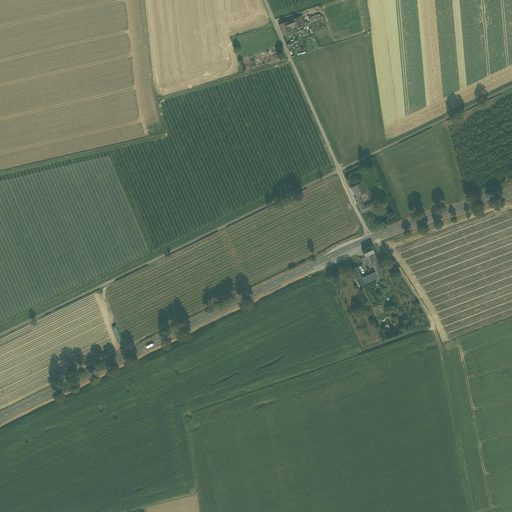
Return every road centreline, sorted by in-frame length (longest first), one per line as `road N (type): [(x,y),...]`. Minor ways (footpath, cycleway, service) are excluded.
road 1 (secondary): [(372,236),(0,418)]
road 2 (track): [(471,511),(439,348),(372,236)]
road 3 (residential): [(372,236),(264,0)]
road 4 (secondary): [(511,191),(372,236)]
